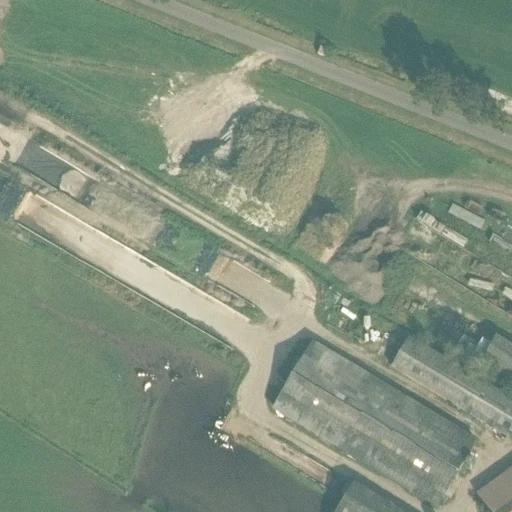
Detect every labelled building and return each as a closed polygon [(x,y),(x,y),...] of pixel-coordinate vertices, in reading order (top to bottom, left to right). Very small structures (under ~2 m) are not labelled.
[(511,351),(482,333),(466,358),(511,387),(511,351)] [(391,370),(511,441),(511,402),(408,341),(391,370)] [(274,411),(437,508),(476,443),(312,346),(274,411)] [(487,511),(511,511),(511,470),(476,496),(487,511)] [(337,511),(395,511),(354,486),(337,511)]
